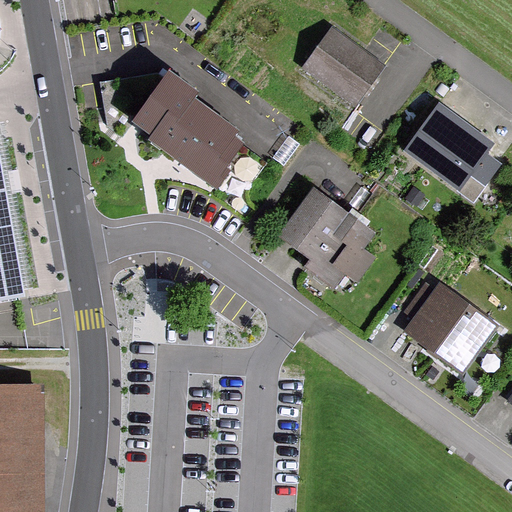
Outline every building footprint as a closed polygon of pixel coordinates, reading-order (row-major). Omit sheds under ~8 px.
[(384,66),(332,31),(304,73),(355,108),(384,66)] [(151,70),(97,86),(98,125),(119,141),(127,131),(204,190),(240,144),(184,100),(191,92),(151,70)] [(433,105),(399,150),(470,202),(494,169),(481,159),(490,147),(433,105)] [(0,300),(29,296),(0,125),(0,300)] [(305,198),(277,237),(308,259),(302,268),(329,287),(338,275),(351,282),(365,262),(350,251),(360,237),(305,198)] [(425,280),(402,310),(412,317),(403,329),(457,370),(489,328),(425,280)] [(0,511),(36,511),(34,387),(0,387),(0,511)]
